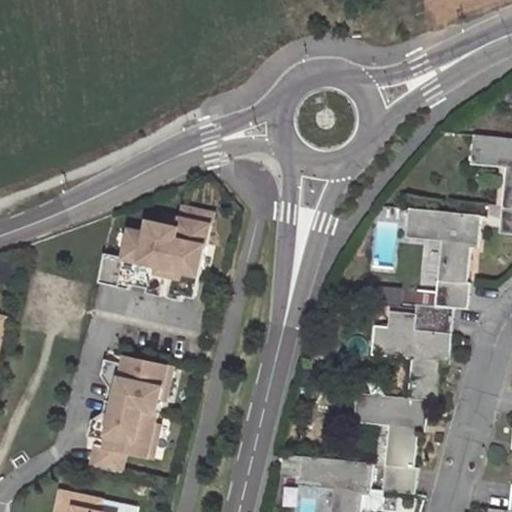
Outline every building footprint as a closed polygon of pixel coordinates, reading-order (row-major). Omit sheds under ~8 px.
[(511,139),(477,136),(474,162),(511,165),(511,167),(509,209),(504,208),(503,217),(502,233),(511,234),(511,139)] [(195,292),(212,212),(182,206),(180,217),(165,214),(163,224),(149,221),(146,233),(129,230),(124,257),(104,253),(97,282),(128,289),(129,284),(130,278),(147,281),(146,287),(145,292),(181,300),(182,295),(183,289),(195,292)] [(483,216),(412,209),(409,235),(448,239),(444,281),(440,281),(439,293),(438,307),(455,308),(470,309),(472,284),(469,283),(472,248),(479,249),(483,216)] [(130,278),(129,284),(146,287),(147,281),(130,278)] [(183,289),(182,295),(194,298),(195,292),(183,289)] [(438,307),(439,293),(420,292),(420,305),(438,307)] [(450,359),(455,308),(438,307),(420,305),(419,314),(392,312),(391,327),(382,326),(380,353),(417,357),(414,399),(431,401),(439,401),(443,359),(450,359)] [(166,401),(174,368),(108,353),(102,375),(112,377),(110,387),(103,413),(101,423),(91,421),(89,432),(86,443),(96,446),(90,467),(120,473),(125,453),(152,458),(160,426),(155,425),(161,400),(166,401)] [(112,377),(102,375),(110,387),(112,377)] [(390,466),(387,466),(385,490),(417,493),(419,468),(416,468),(420,426),(429,427),(431,401),(414,399),(359,394),(356,420),(394,424),(390,466)] [(103,413),(91,421),(101,423),(103,413)] [(375,463),(304,457),(301,483),(339,486),(336,511),(362,511),(363,503),(365,489),(373,489),(375,463)] [(377,505),(384,500),(385,490),(373,489),(365,489),(363,503),(377,505)] [(99,499),(58,491),(53,511),(97,511),(99,499)]
